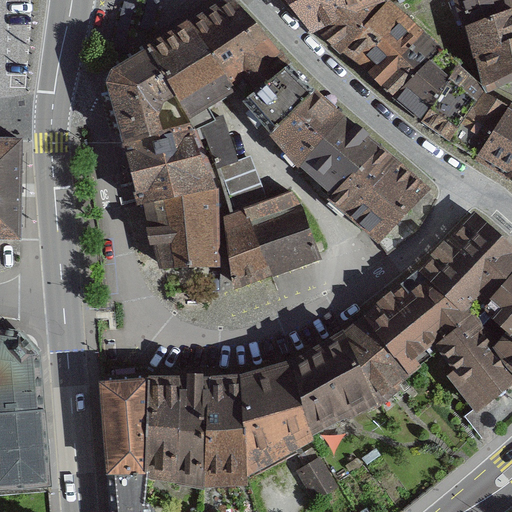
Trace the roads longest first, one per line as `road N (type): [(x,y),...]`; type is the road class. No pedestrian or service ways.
road 1 (residential): [(464,183),(432,232),(310,321),(266,343),(193,345),(168,335),(126,276),(97,131),(52,108)]
road 2 (residential): [(259,0),(357,97),(464,183)]
road 3 (secondary): [(80,511),(63,300)]
road 4 (secondary): [(63,300),(52,108)]
